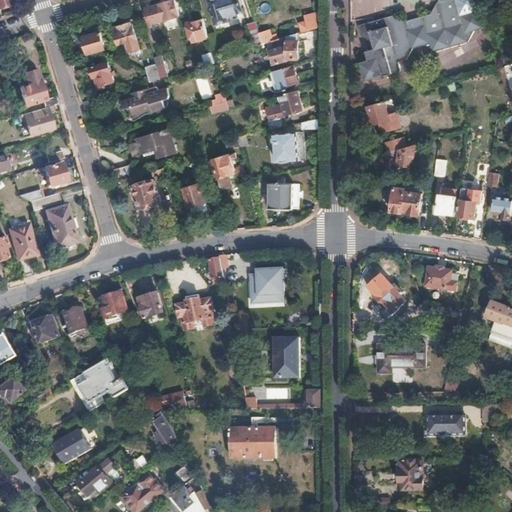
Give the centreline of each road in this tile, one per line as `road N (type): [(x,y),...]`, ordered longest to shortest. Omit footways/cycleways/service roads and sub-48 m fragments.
road 1 (residential): [(337,511),(334,237)]
road 2 (residential): [(43,15),(116,260)]
road 3 (residential): [(334,237),(332,0)]
road 4 (residential): [(334,237),(224,242),(116,260)]
road 5 (residential): [(511,260),(334,237)]
road 6 (residential): [(116,260),(0,299)]
